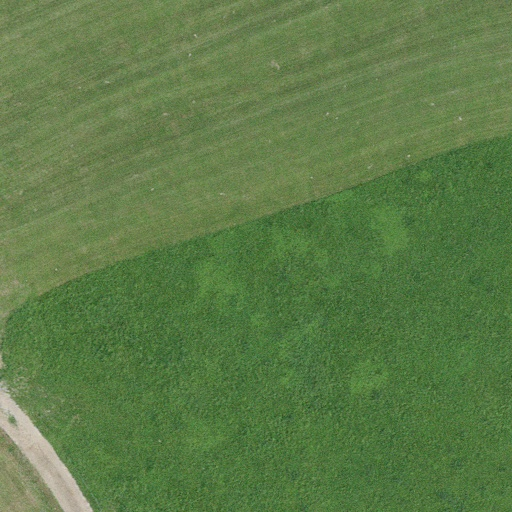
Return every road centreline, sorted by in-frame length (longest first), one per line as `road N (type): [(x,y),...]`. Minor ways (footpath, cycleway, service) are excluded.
road 1 (unknown): [(0,383),(150,462),(300,492),(511,487)]
road 2 (track): [(0,407),(79,511)]
